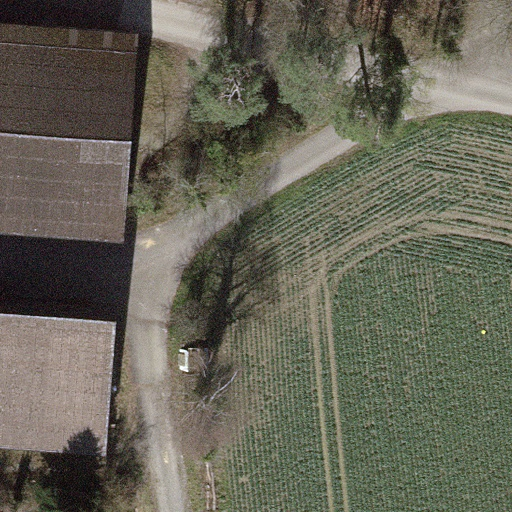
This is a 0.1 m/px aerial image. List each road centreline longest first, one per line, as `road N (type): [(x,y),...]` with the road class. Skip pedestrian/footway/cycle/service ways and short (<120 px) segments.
road 1 (track): [(507,90),(385,105),(286,160),(160,267),(181,511)]
road 2 (track): [(511,91),(49,0)]
